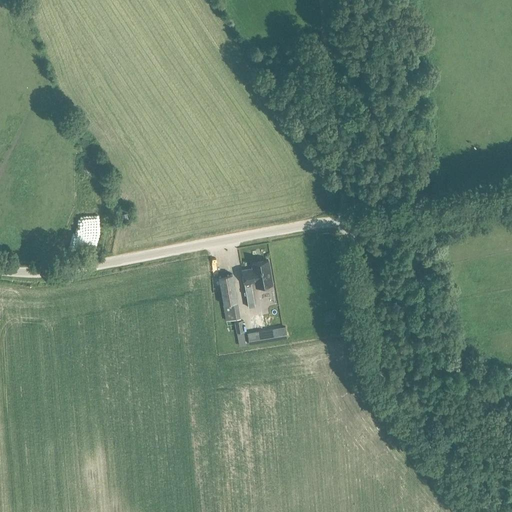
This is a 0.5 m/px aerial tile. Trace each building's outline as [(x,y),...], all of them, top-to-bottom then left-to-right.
[(63,236),(70,241),(77,233),(70,227),(63,236)] [(254,306),(250,282),(254,281),(255,287),(272,285),(268,262),(251,264),(252,269),(241,270),(243,283),(243,282),(248,307),(254,306)] [(240,318),(232,275),(219,277),(227,321),(240,318)] [(326,320),(336,317),(335,310),(324,312),(326,320)] [(251,343),(287,336),(285,327),(249,333),(251,343)]
